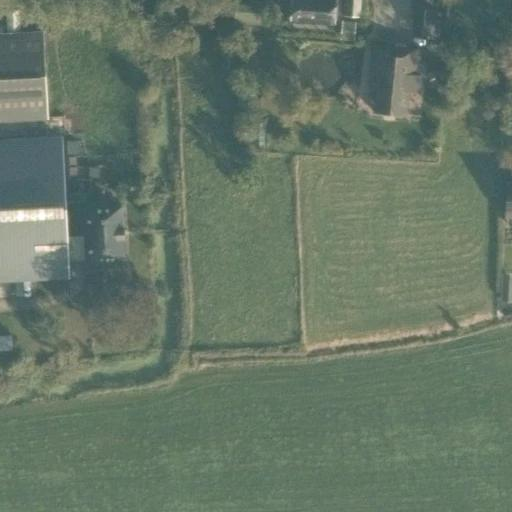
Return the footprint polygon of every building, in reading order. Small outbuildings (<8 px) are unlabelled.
[(291,0),(290,22),(335,24),(336,15),(360,17),(360,0),(291,0)] [(256,24),(258,4),(234,2),(233,22),(256,24)] [(440,11),(415,8),(413,34),(438,36),(440,11)] [(355,18),(341,17),(340,37),(354,38),(355,18)] [(0,121),(49,119),(44,31),(0,33),(0,121)] [(419,93),(421,76),(418,76),(421,50),(374,45),(369,88),(376,89),(374,113),(406,116),(409,92),(419,93)] [(443,73),(444,60),(427,58),(425,71),(443,73)] [(66,202),(63,136),(0,139),(0,281),(70,278),(68,237),(66,202)] [(78,141),(67,141),(67,154),(79,154),(78,141)] [(85,265),(126,263),(123,204),(82,206),(82,208),(80,209),(79,201),(66,202),(68,237),(83,236),(85,265)] [(511,302),(511,285),(501,285),(500,302),(511,302)] [(0,351),(13,350),(11,336),(0,336),(0,351)]
